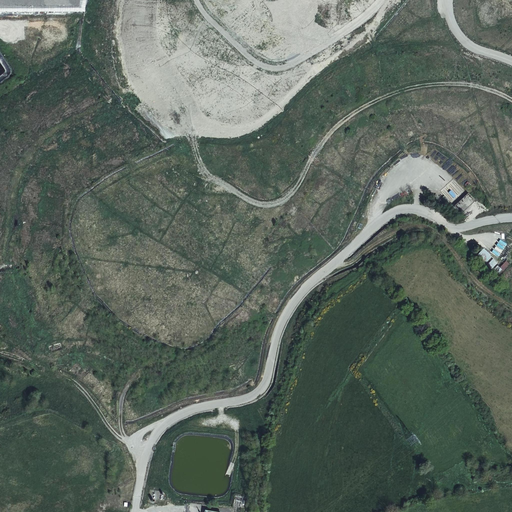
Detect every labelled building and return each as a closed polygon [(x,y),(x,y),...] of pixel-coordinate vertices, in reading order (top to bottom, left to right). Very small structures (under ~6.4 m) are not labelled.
[(402,17),(397,22),(401,25),(406,20),(402,17)] [(279,114),(273,120),(276,123),(282,117),(279,114)] [(457,194),(462,189),(456,182),(450,187),(457,194)] [(454,205),(460,213),(474,202),(468,194),(454,205)] [(500,268),(504,271),(510,264),(505,260),(500,268)]
